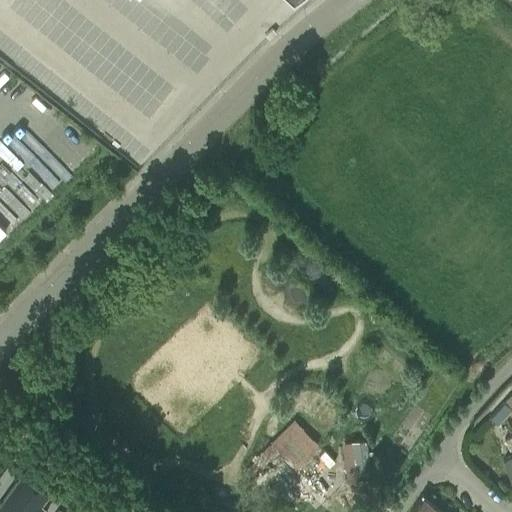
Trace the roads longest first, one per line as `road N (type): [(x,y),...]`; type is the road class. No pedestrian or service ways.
road 1 (unclassified): [(346,0),(284,47),(0,345)]
road 2 (residential): [(114,511),(0,429)]
